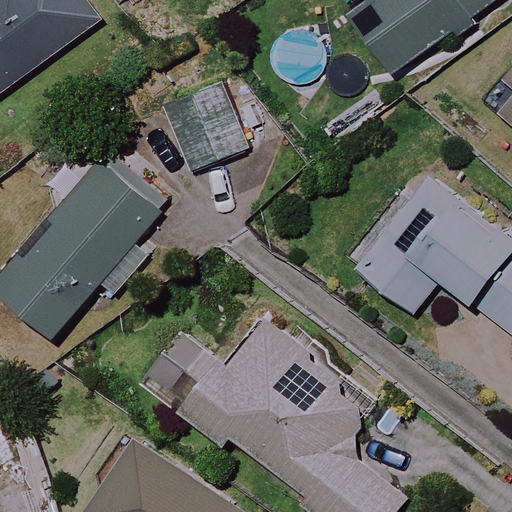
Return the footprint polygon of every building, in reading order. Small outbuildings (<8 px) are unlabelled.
[(0,0),(0,93),(106,13),(95,0),(0,0)] [(502,0),(370,0),(355,12),(403,75),(502,0)] [(511,80),(494,101),(511,117),(511,80)] [(230,86),(175,105),(181,121),(152,131),(170,182),(253,152),(230,86)] [(182,204),(117,151),(3,288),(64,338),(109,283),(114,287),(182,204)] [(511,236),(437,180),(400,228),(367,272),(427,318),(454,283),(511,326),(511,236)] [(191,328),(144,384),(184,417),(191,410),(232,444),(240,434),(314,496),(309,502),(320,511),(403,511),(415,498),(355,449),(385,412),(273,319),(235,365),(191,328)] [(95,511),(250,511),(145,440),(95,511)]
